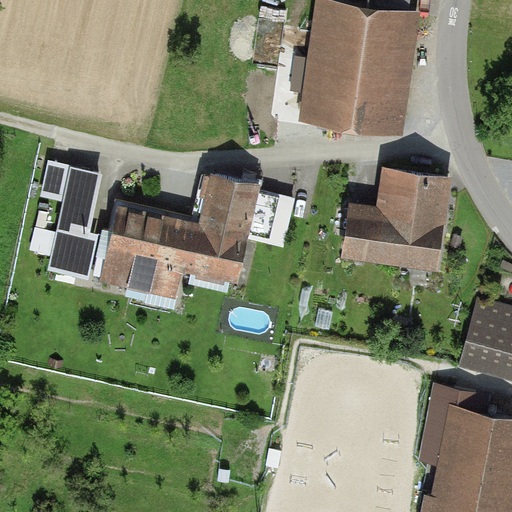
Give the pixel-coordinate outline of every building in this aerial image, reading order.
[(418,4),(390,0),(312,0),(296,112),(399,127),(418,4)] [(88,230),(101,169),(54,160),(47,194),(63,198),(58,224),(88,230)] [(451,173),(388,165),(383,205),(344,200),(337,253),(439,266),(451,173)] [(262,183),(207,171),(198,213),(112,194),(92,281),(180,300),(186,274),(240,286),(262,183)] [(511,301),(477,293),(460,361),(511,374),(511,301)] [(480,388),(434,379),(418,459),(437,463),(426,511),(511,511),(511,409),(477,402),(480,388)]
